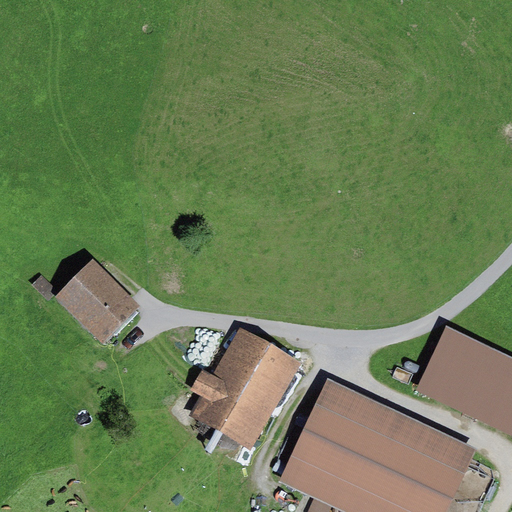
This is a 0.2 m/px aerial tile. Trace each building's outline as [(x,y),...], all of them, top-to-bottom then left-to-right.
[(105,344),(142,306),(94,260),(57,298),(105,344)] [(41,277),(32,286),(48,301),(57,292),(41,277)] [(252,451),(303,364),(241,328),(213,376),(204,370),(192,391),(202,397),(192,415),(252,451)] [(511,358),(447,328),(417,391),(511,435),(511,358)] [(448,511),(478,450),(329,380),(282,482),(315,498),(308,511),(330,511),(332,508),(340,511),(448,511)]
